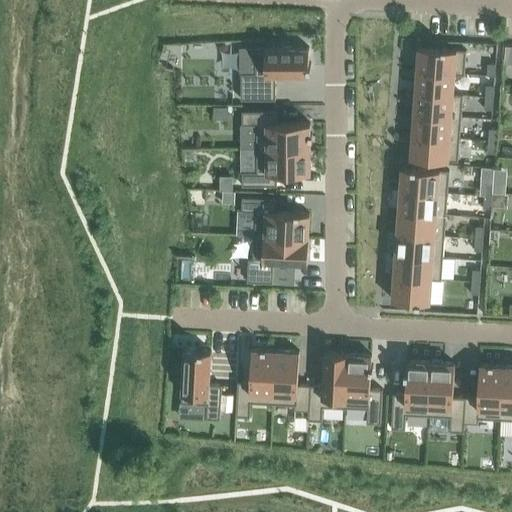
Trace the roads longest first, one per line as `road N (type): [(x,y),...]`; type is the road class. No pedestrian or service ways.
road 1 (residential): [(334,325),(336,0)]
road 2 (residential): [(511,334),(334,325)]
road 3 (residential): [(334,325),(170,317)]
